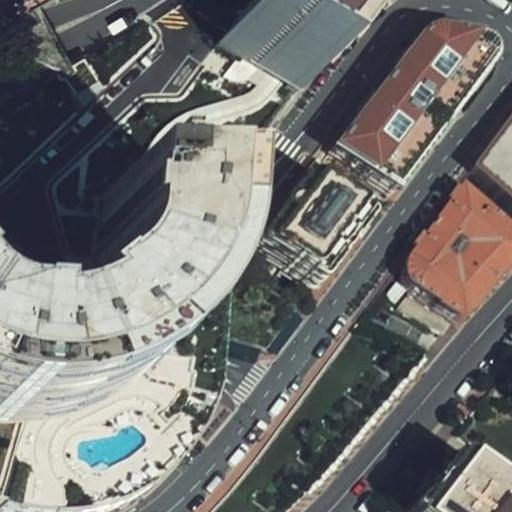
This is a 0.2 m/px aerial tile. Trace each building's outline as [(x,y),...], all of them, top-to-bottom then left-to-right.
[(253,0),(217,47),(297,120),(384,0),(253,0)] [(424,28),(314,154),(388,207),(493,68),(494,53),(471,35),(445,26),(424,28)] [(511,113),(469,171),(511,210),(511,113)] [(137,191),(156,194),(161,163),(142,160),(137,191)] [(367,230),(304,180),(234,269),(297,319),(367,230)] [(511,258),(511,240),(458,190),(404,259),(402,274),(407,288),(455,323),(511,258)] [(200,307),(204,217),(106,204),(100,288),(76,322),(33,359),(0,357),(0,488),(55,497),(119,466),(179,397),(200,307)] [(511,511),(511,497),(445,444),(390,511),(511,511)]
